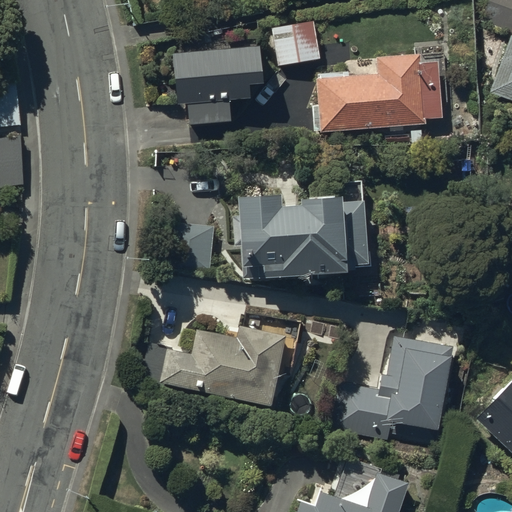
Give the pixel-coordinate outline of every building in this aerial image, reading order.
[(511,0),(488,0),(482,21),(511,30),(511,0)] [(277,64),(319,58),(313,21),(272,27),(277,64)] [(511,34),(509,34),(488,92),(511,99),(511,34)] [(249,80),(263,79),(261,43),(173,50),(177,104),(188,103),(190,124),(232,121),(230,96),(250,95),(249,80)] [(319,130),(423,121),(423,116),(440,115),(437,78),(420,80),(418,53),(376,56),(377,72),(348,75),(347,70),(317,72),(317,77),(315,77),(317,104),(310,104),(312,127),(319,127),(319,130)] [(365,260),(361,198),(339,199),(338,192),(297,194),(297,201),(280,202),(279,190),(235,193),(239,263),(257,262),(258,273),(353,267),(352,261),(365,260)] [(211,271),(212,224),(169,223),(167,270),(211,271)] [(272,403),(285,333),(240,325),(238,336),(195,329),(191,353),(170,349),(170,345),(147,341),(140,380),(272,403)] [(434,439),(452,345),(393,334),(385,374),(380,373),(377,388),(337,381),(329,429),(387,439),(389,431),(434,439)] [(511,370),(469,416),(511,455),(511,370)] [(396,511),(408,475),(346,455),(333,493),(329,492),(332,484),(324,482),(323,485),(316,483),(310,501),(297,497),(292,511),(396,511)]
